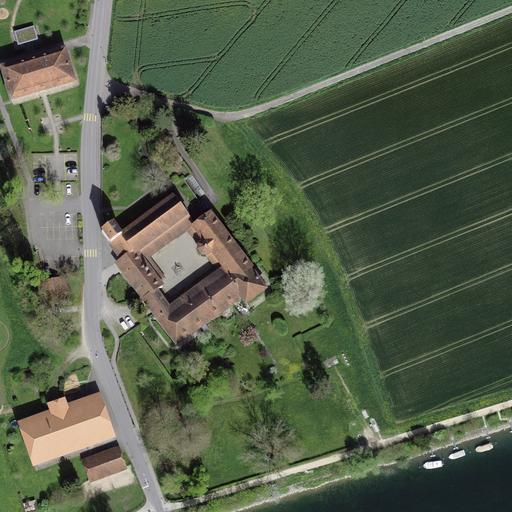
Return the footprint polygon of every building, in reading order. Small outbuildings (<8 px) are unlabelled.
[(34,28),(15,34),(19,46),(37,41),(34,28)] [(12,96),(68,79),(61,57),(5,73),(12,96)] [(171,143),(162,149),(174,166),(183,159),(171,143)] [(122,260),(145,242),(160,232),(171,224),(175,221),(186,213),(175,197),(123,234),(116,225),(103,234),(122,260)] [(195,224),(186,213),(175,221),(182,231),(187,228),(200,246),(199,250),(202,254),(207,255),(219,272),(222,269),(192,226),(195,224)] [(192,226),(222,269),(241,255),(211,213),(195,224),(192,226)] [(179,234),(182,231),(175,221),(171,224),(179,234)] [(168,242),(179,234),(171,224),(160,232),(168,242)] [(153,253),(168,242),(160,232),(145,242),(153,253)] [(117,263),(143,299),(156,291),(162,287),(149,269),(143,260),(153,253),(145,242),(122,260),(117,263)] [(214,275),(209,278),(228,303),(242,293),(249,303),(267,290),(241,255),(222,269),(219,272),(214,275)] [(63,278),(44,282),(49,304),(67,300),(63,278)] [(199,324),(228,303),(209,278),(186,295),(181,299),(199,324)] [(164,303),(156,291),(143,299),(173,342),(199,324),(181,299),(168,308),(164,303)] [(38,461),(114,435),(100,398),(25,424),(38,461)] [(85,461),(91,479),(125,468),(119,450),(85,461)]
